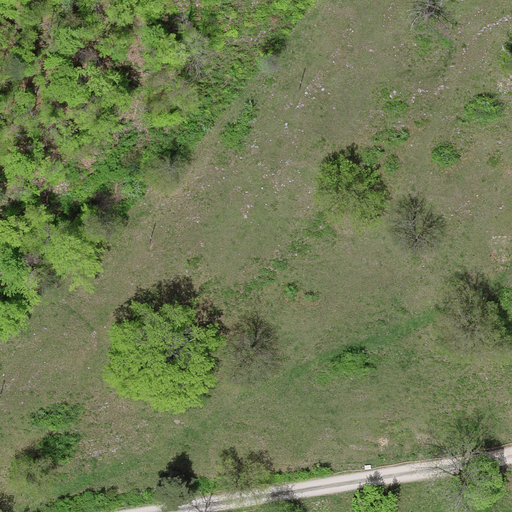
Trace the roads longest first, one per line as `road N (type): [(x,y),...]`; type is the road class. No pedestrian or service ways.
road 1 (track): [(511,273),(0,511)]
road 2 (track): [(511,454),(171,511)]
